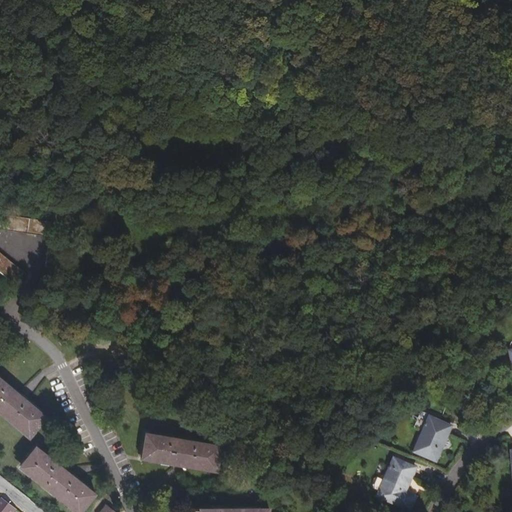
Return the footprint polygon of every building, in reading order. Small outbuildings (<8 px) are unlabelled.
[(52,222),(0,214),(0,229),(49,237),(52,222)] [(45,266),(61,269),(65,239),(49,237),(45,266)] [(24,272),(0,252),(0,272),(15,284),(24,272)] [(469,377),(472,388),(483,385),(480,374),(469,377)] [(0,377),(0,410),(30,436),(46,417),(0,377)] [(414,451),(436,461),(451,426),(433,418),(430,425),(426,423),(414,451)] [(148,434),(143,458),(217,471),(222,447),(148,434)] [(37,447),(21,467),(77,511),(81,511),(95,494),(37,447)] [(395,466),(391,465),(378,495),(411,509),(417,496),(406,491),(416,467),(398,459),(395,466)] [(14,511),(17,509),(2,498),(0,499),(0,511),(14,511)]
